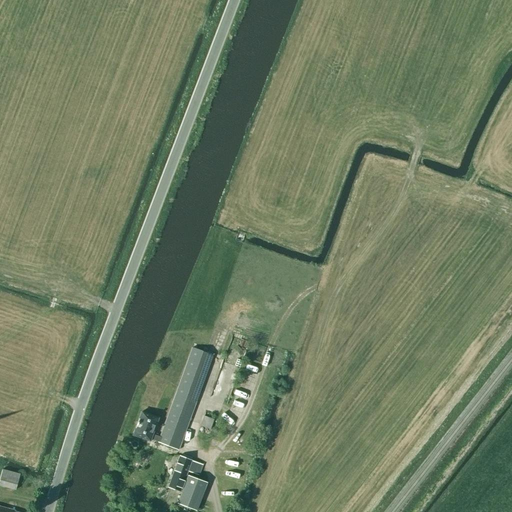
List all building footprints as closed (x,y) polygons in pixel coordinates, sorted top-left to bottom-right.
[(194,408),(213,355),(192,348),(173,400),(160,437),(152,434),(158,418),(141,412),(133,435),(150,441),(150,439),(158,442),(157,444),(178,451),(193,408),(194,408)] [(210,429),(213,420),(203,416),(200,425),(210,429)] [(199,475),(203,465),(179,455),(167,487),(180,491),(187,471),(199,475)] [(0,485),(15,490),(20,474),(2,469),(0,476),(0,485)] [(196,510),(207,482),(188,475),(177,504),(196,510)]
